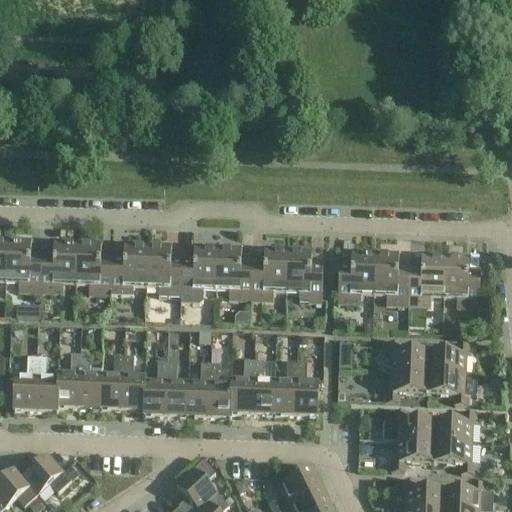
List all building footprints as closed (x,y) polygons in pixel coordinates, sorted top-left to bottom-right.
[(7,244),(5,288),(18,288),(18,298),(40,298),(41,264),(30,264),(31,245),(7,244)] [(41,264),(40,298),(62,299),(63,290),(75,290),(77,247),(53,246),(53,264),(41,264)] [(77,247),(75,290),(88,291),(88,300),(110,301),(111,267),(100,266),(101,247),(77,247)] [(111,267),(110,301),(133,302),(133,292),(146,293),(147,249),(123,248),(123,267),(111,267)] [(147,249),(146,293),(158,293),(158,301),(180,302),(182,269),(170,269),(171,250),(147,249)] [(216,295),(217,252),(194,251),(193,269),(182,269),(180,302),(181,302),(181,308),(199,309),(203,306),(203,295),(216,295)] [(217,252),(216,295),(229,296),(228,305),(250,306),(252,272),(241,271),(241,253),(217,252)] [(252,272),(250,306),(273,307),(273,297),(286,298),(287,254),(264,253),(263,272),(252,272)] [(287,254),(286,298),(299,298),(298,308),(321,308),(322,275),(311,274),(311,255),(287,254)] [(373,301),(375,257),(351,256),(350,276),(338,275),(337,309),(360,310),(361,300),(373,301)] [(408,312),(409,278),(398,277),(399,258),(375,257),(373,301),(386,301),(385,311),(408,312)] [(443,303),(445,260),(421,259),(420,278),(409,278),(408,312),(430,313),(431,303),(443,303)] [(445,260),(443,303),(456,304),(455,313),(479,314),(480,280),(468,280),(469,261),(445,260)] [(199,336),(198,348),(210,349),(210,337),(199,336)] [(264,339),(263,347),(267,350),(275,351),(275,339),(264,339)] [(400,346),(387,346),(387,356),(390,356),(389,377),(427,378),(428,356),(400,355),(400,346)] [(470,349),(456,348),(456,357),(428,356),(427,378),(465,379),(466,359),(469,360),(470,349)] [(78,414),(80,359),(70,359),(70,375),(57,375),(56,380),(57,381),(58,381),(57,413),(58,413),(78,414)] [(100,415),(101,377),(90,376),(90,360),(80,359),(78,414),(100,415)] [(121,416),(123,361),(114,360),(113,377),(101,377),(100,415),(121,416)] [(123,361),(121,416),(142,416),(143,416),(144,384),(145,384),(145,383),(146,379),(133,378),(133,361),(123,361)] [(35,417),(37,362),(27,362),(26,379),(14,378),(12,416),(35,417)] [(37,362),(35,417),(58,418),(58,413),(57,413),(58,381),(57,381),(56,380),(46,380),(47,363),(37,362)] [(339,364),(338,372),(352,373),(352,365),(339,364)] [(251,420),(253,365),(244,365),(243,382),(231,381),(231,382),(230,382),(230,387),(231,387),(230,419),(231,419),(251,420)] [(273,421),(274,383),(263,383),(263,366),(253,365),(251,420),(273,421)] [(165,422),(167,367),(157,367),(156,383),(145,383),(145,384),(144,384),(143,416),(142,416),(142,421),(165,422)] [(186,423),(188,385),(176,384),(177,367),(167,367),(165,422),(186,423)] [(295,422),(296,367),(287,367),(286,384),(274,383),(273,421),(295,422)] [(296,367),(295,422),(317,422),(319,385),(306,385),(306,367),(296,367)] [(188,385),(186,423),(208,423),(210,369),(202,368),(201,368),(200,385),(188,385)] [(231,382),(231,381),(230,381),(230,386),(219,386),(220,369),(210,369),(208,423),(231,424),(231,419),(230,419),(231,387),(230,387),(230,382),(231,382)] [(385,407),(398,408),(398,399),(426,400),(427,378),(389,377),(389,397),(385,397),(385,407)] [(454,410),(467,411),(468,402),(476,402),(477,380),(465,380),(465,379),(427,378),(426,400),(455,401),(454,410)] [(434,447),(434,425),(407,424),(407,416),(385,415),(384,445),(396,446),(434,447)] [(462,427),(434,425),(434,447),(471,448),(472,428),(476,428),(476,418),(462,418),(462,427)] [(405,468),(433,469),(434,447),(396,446),(395,466),(391,466),(391,476),(404,477),(405,468)] [(471,448),(434,447),(433,469),(461,470),(460,479),(473,479),(474,469),(470,469),(471,448)] [(21,466),(13,473),(38,500),(50,489),(57,498),(71,485),(64,477),(47,458),(34,470),(29,464),(24,469),(21,465),(21,466)] [(194,473),(176,490),(187,502),(178,511),(179,511),(202,511),(217,499),(206,486),(215,479),(202,465),(194,473)] [(71,485),(78,479),(70,470),(63,477),(64,477),(71,485)] [(0,508),(3,511),(6,511),(17,503),(25,511),(38,500),(13,473),(1,483),(0,481),(0,508)] [(269,511),(283,511),(321,493),(311,473),(277,490),(283,501),(268,509),(269,511)] [(244,484),(235,489),(240,499),(246,496),(247,491),(244,484)] [(415,484),(402,484),(402,494),(405,495),(404,511),(442,511),(443,495),(415,494),(415,484)] [(485,487),(471,487),(471,496),(443,495),(442,511),(492,511),(493,498),(484,497),(485,487)] [(330,511),(321,493),(283,511),(330,511)] [(228,511),(229,511),(217,499),(202,511),(228,511)] [(36,503),(28,509),(30,511),(42,511),(44,511),(36,503)]
